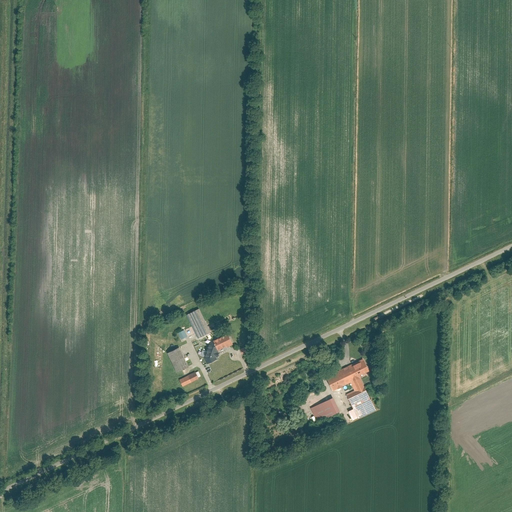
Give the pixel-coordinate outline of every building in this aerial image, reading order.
[(198,310),(185,316),(197,339),(203,336),(210,333),(198,310)] [(183,331),(177,334),(181,340),(186,338),(183,331)] [(216,359),(215,357),(215,356),(217,357),(218,353),(217,352),(218,349),(226,346),(226,347),(232,344),(227,334),(210,342),(205,358),(207,363),(216,359)] [(178,348),(166,354),(176,373),(188,368),(178,348)] [(363,360),(325,378),(332,391),(351,382),(355,391),(345,395),(352,409),(347,411),(352,420),(373,410),(358,377),(368,372),(363,360)] [(194,373),(179,381),(182,387),(198,379),(194,373)] [(332,399),(310,410),(316,423),(338,413),(332,399)]
